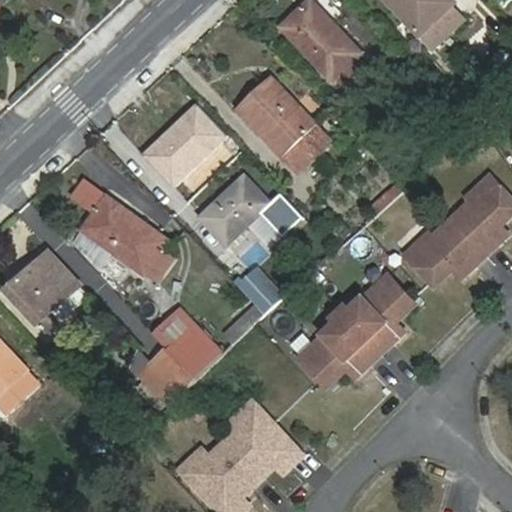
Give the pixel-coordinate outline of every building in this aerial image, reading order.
[(452,0),(389,0),(435,48),(466,20),(453,7),(456,4),(452,0)] [(349,92),(373,70),(360,56),(362,54),(313,2),(285,29),(334,81),(336,79),(349,92)] [(334,143),(319,127),(319,126),(276,80),(243,112),(301,175),(334,143)] [(231,137),(198,103),(146,153),(179,187),(231,137)] [(229,248),(264,214),(286,238),(307,220),(282,193),(271,203),(248,178),(204,219),(229,248)] [(409,189),(402,181),(372,207),(379,215),(409,189)] [(511,213),(511,198),(497,182),(454,220),(488,257),(511,237),(499,224),(511,213)] [(109,198),(87,231),(149,277),(150,275),(160,282),(177,257),(166,250),(172,242),(109,198)] [(454,220),(411,259),(434,284),(454,266),(465,278),(488,257),(454,220)] [(52,253),(11,292),(42,326),(52,316),(83,287),(52,253)] [(258,271),(254,275),(280,303),(284,299),(258,271)] [(241,280),(236,283),(266,315),(280,303),(254,275),(245,284),(241,280)] [(346,317),(382,355),(406,333),(394,320),(415,301),(391,275),(346,317)] [(42,326),(52,336),(63,327),(52,316),(42,326)] [(346,317),(302,358),(326,384),(346,365),(358,378),(382,355),(346,317)] [(226,354),(198,324),(169,351),(198,381),(226,354)] [(0,338),(0,398),(30,371),(0,338)] [(169,351),(141,378),(145,382),(147,384),(166,404),(170,408),(198,381),(169,351)] [(147,384),(145,382),(138,390),(159,412),(166,404),(147,384)] [(249,423),(232,440),(268,478),(285,462),(289,465),(303,452),(259,406),(245,420),(249,423)] [(121,439),(129,448),(134,443),(126,435),(121,439)] [(203,459),(187,474),(223,511),(240,511),(247,506),(243,502),(268,478),(232,440),(207,463),(203,459)]
